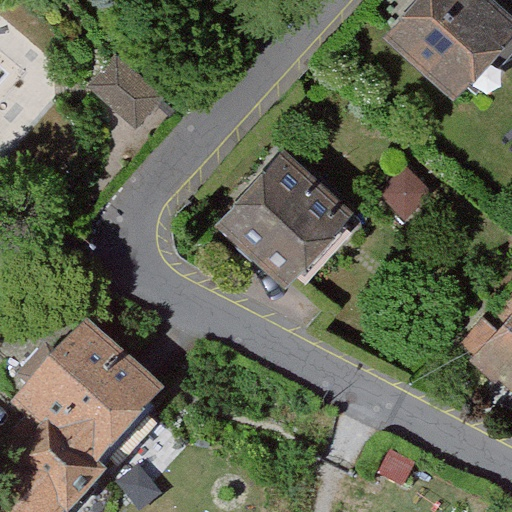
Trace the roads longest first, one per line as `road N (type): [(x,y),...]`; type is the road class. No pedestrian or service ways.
road 1 (residential): [(107,251),(511,480)]
road 2 (residential): [(320,0),(155,181),(107,251)]
